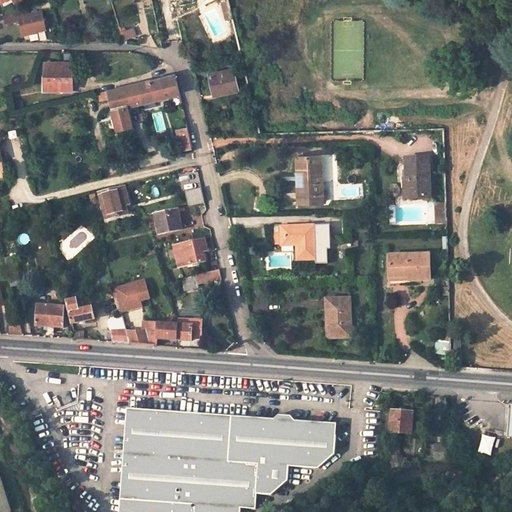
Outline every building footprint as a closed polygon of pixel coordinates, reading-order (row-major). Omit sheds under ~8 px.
[(46,26),(42,10),(27,13),(26,6),(3,11),(5,21),(20,18),(22,31),(46,26)] [(134,36),(132,29),(120,32),(123,39),(134,36)] [(242,56),(230,59),(231,66),(243,63),(242,56)] [(45,60),(45,87),(73,87),(73,61),(45,60)] [(238,88),(234,70),(210,75),(215,93),(238,88)] [(118,128),(133,124),(128,105),(179,93),(175,73),(100,92),(102,99),(110,97),(118,128)] [(187,126),(176,128),(181,149),(192,146),(187,126)] [(297,171),(301,171),(301,179),(297,179),(298,200),(323,199),(320,153),(296,154),(297,171)] [(406,156),(407,178),(404,178),(405,197),(430,196),(428,155),(406,156)] [(131,213),(124,185),(100,191),(107,219),(131,213)] [(201,188),(186,191),(189,205),(204,202),(201,188)] [(434,204),(437,217),(444,215),(442,203),(434,204)] [(156,212),(161,233),(182,229),(177,208),(156,212)] [(328,225),(272,226),(273,243),(281,243),(281,245),(295,245),(296,260),(314,259),(315,263),(324,262),(325,246),(328,246),(328,225)] [(203,247),(207,247),(204,237),(173,243),(179,266),(206,261),(203,247)] [(409,277),(429,276),(428,252),(390,252),(391,281),(409,281),(409,277)] [(11,285),(19,283),(15,268),(7,269),(11,285)] [(183,276),(186,288),(198,285),(197,280),(221,275),(220,268),(183,276)] [(134,284),(141,307),(151,304),(145,281),(134,284)] [(144,320),(141,307),(134,284),(114,289),(125,324),(130,342),(154,344),(157,344),(158,337),(177,338),(178,323),(144,320)] [(330,315),(330,334),(350,333),(349,294),(325,295),(325,314),(330,315)] [(95,318),(93,306),(80,309),(77,298),(67,300),(72,323),(95,318)] [(426,302),(426,328),(445,327),(443,302),(426,302)] [(39,303),(37,324),(63,326),(65,306),(39,303)] [(178,323),(177,338),(192,339),(193,320),(187,319),(187,323),(181,323),(178,323)] [(130,342),(125,324),(113,323),(112,341),(130,342)] [(434,354),(449,355),(450,343),(435,341),(434,354)] [(321,466),(337,451),(337,422),(126,408),(121,478),(194,485),(193,503),(192,511),(242,511),(243,506),(258,507),(259,492),(274,493),(291,478),(292,464),(321,466)] [(410,432),(412,410),(392,409),(390,430),(410,432)] [(478,454),(492,457),(495,439),(481,436),(478,454)] [(448,461),(449,445),(434,444),(432,460),(448,461)] [(0,511),(7,511),(11,511),(1,477),(0,477),(0,511)] [(194,485),(121,478),(120,497),(193,503),(194,485)] [(192,511),(193,503),(120,497),(117,511),(192,511)]
